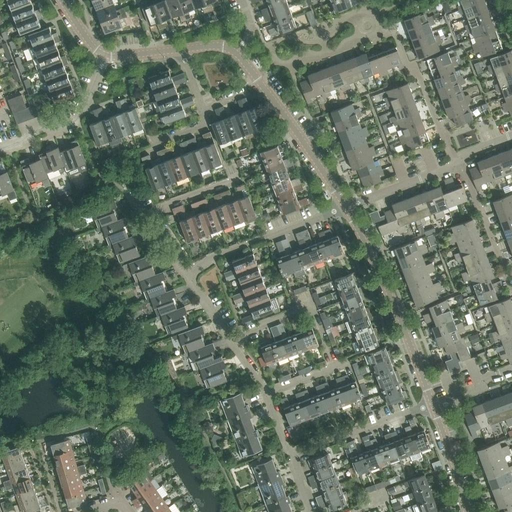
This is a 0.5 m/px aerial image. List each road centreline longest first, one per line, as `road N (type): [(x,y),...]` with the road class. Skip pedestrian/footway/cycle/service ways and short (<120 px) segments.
road 1 (residential): [(435,404),(346,208)]
road 2 (residential): [(346,208),(238,55)]
road 3 (residential): [(346,208),(511,137)]
road 4 (residential): [(187,277),(211,257),(346,208)]
road 5 (residential): [(0,149),(71,126),(106,56)]
road 6 (residential): [(292,457),(435,404)]
